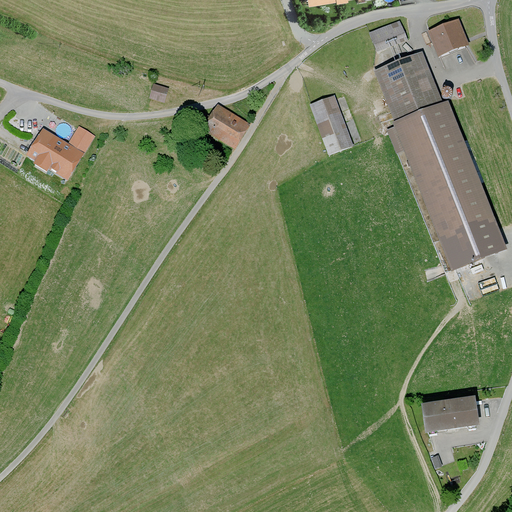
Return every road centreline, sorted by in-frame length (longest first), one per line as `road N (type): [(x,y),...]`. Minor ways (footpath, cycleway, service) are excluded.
road 1 (track): [(0,478),(80,384),(288,69)]
road 2 (residential): [(16,89),(89,112),(147,116),(237,98),(318,42)]
road 3 (residential): [(318,42),(369,18),(474,0)]
road 4 (track): [(511,388),(488,456),(452,511)]
